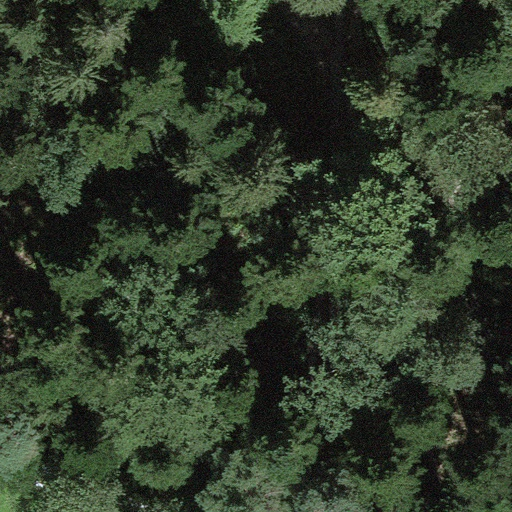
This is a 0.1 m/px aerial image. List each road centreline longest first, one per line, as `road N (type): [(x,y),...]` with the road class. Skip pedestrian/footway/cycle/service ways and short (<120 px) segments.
road 1 (track): [(339,0),(291,424),(297,511)]
road 2 (track): [(511,221),(406,130),(306,0)]
road 3 (track): [(138,511),(0,463)]
